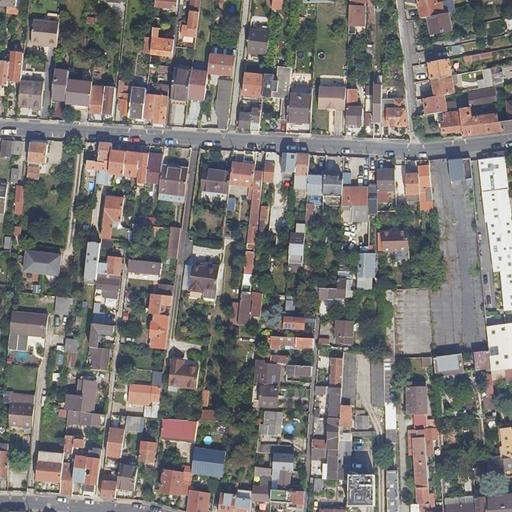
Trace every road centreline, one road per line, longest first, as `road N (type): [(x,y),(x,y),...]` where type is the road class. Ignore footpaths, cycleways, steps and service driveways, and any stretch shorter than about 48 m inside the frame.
road 1 (residential): [(511,139),(376,148),(0,129)]
road 2 (residential): [(128,249),(96,509)]
road 3 (residential): [(319,316),(305,511)]
road 4 (unknown): [(41,367),(28,500)]
